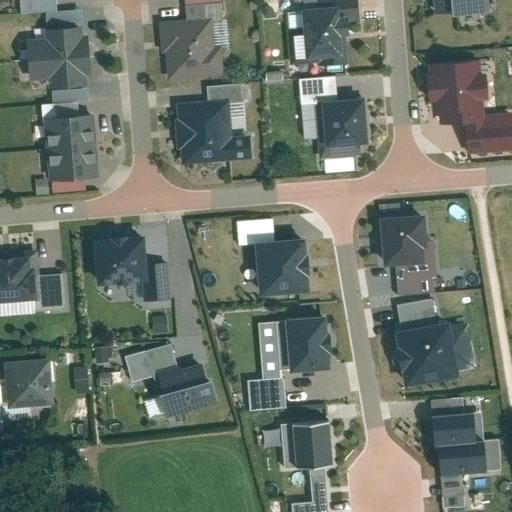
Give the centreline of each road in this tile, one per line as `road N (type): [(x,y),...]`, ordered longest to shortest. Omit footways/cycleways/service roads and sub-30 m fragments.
road 1 (residential): [(332,191),(385,486)]
road 2 (residential): [(152,205),(130,0)]
road 3 (residential): [(394,0),(408,184)]
road 4 (residential): [(152,205),(332,191)]
road 5 (residential): [(0,219),(152,205)]
